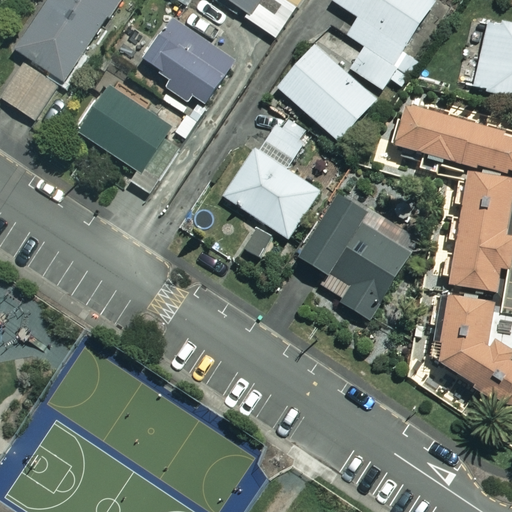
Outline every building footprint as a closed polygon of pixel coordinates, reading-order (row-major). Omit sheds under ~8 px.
[(130,0),(57,0),(21,57),(73,90),(130,0)] [(219,0),(283,42),(310,0),(219,0)] [(355,75),(386,94),(391,85),(407,95),(425,67),(409,57),(441,8),(428,0),(344,0),(339,9),(363,25),(353,42),(370,52),(355,75)] [(179,25),(147,67),(170,85),(159,98),(188,121),(199,107),(207,113),(239,71),(179,25)] [(511,104),(511,31),(494,27),(478,96),(511,104)] [(382,107),(320,53),(283,96),(345,150),(382,107)] [(68,97),(29,70),(5,104),(45,131),(68,97)] [(118,91),(86,141),(142,178),(135,190),(151,201),(179,159),(166,151),(179,131),(118,91)] [(511,145),(412,117),(409,130),(403,129),(395,155),(511,188),(511,145)] [(309,151),(278,130),(229,204),(294,247),(325,198),(292,177),(309,151)] [(457,287),(455,297),(506,306),(511,272),(511,192),(466,184),(448,286),(457,287)] [(331,285),(326,293),(349,308),(347,311),(376,329),(418,261),(374,234),(378,226),(346,206),(307,270),(331,285)] [(502,321),(456,315),(448,374),(493,410),(511,415),(511,360),(497,359),(502,321)]
